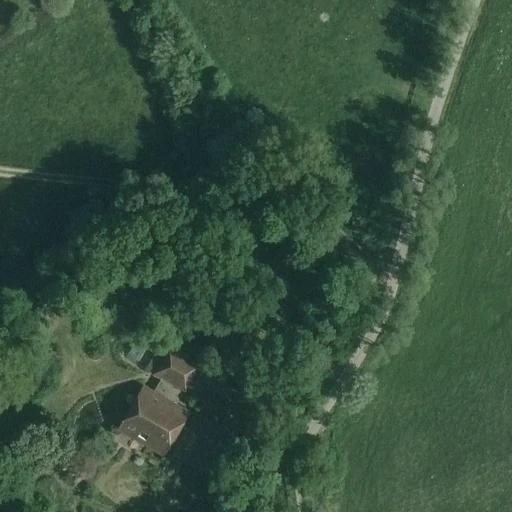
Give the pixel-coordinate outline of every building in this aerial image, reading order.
[(152,312),(119,308),(116,326),(149,331),(152,312)] [(168,337),(182,332),(178,318),(163,322),(168,337)] [(157,371),(169,351),(159,346),(147,366),(157,371)] [(169,351),(157,371),(157,372),(184,387),(196,367),(169,351)] [(119,427),(144,442),(163,453),(186,413),(142,387),(119,427)]
